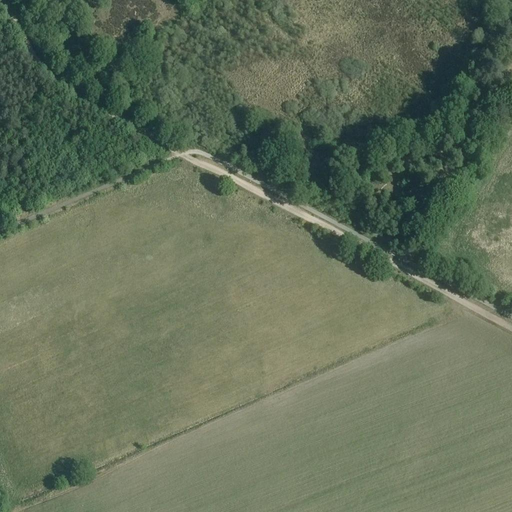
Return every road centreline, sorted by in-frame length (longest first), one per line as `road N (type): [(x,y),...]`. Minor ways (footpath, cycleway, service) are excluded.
road 1 (track): [(511,327),(182,154)]
road 2 (track): [(182,154),(87,103),(41,67),(2,0)]
